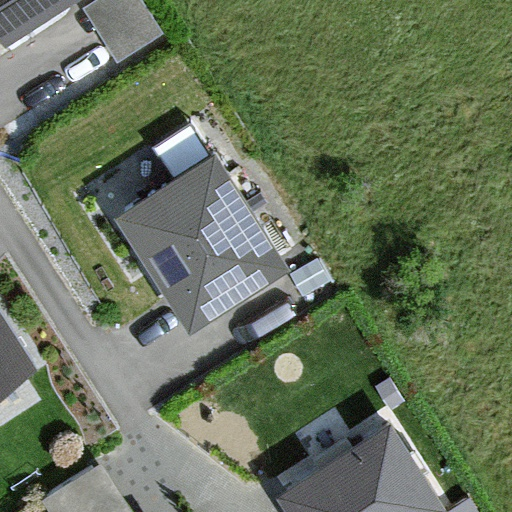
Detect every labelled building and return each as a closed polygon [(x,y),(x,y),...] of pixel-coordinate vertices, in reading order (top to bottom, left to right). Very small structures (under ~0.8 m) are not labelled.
[(0,0),(0,27),(5,36),(62,0),(0,0)] [(94,0),(120,45),(169,17),(159,0),(94,0)] [(215,135),(115,198),(192,317),(291,254),(215,135)] [(0,299),(0,383),(38,359),(0,299)] [(390,409),(278,482),(298,511),(425,511),(448,497),(390,409)] [(50,511),(158,511),(156,508),(149,511),(138,511),(102,454),(39,494),(50,511)]
